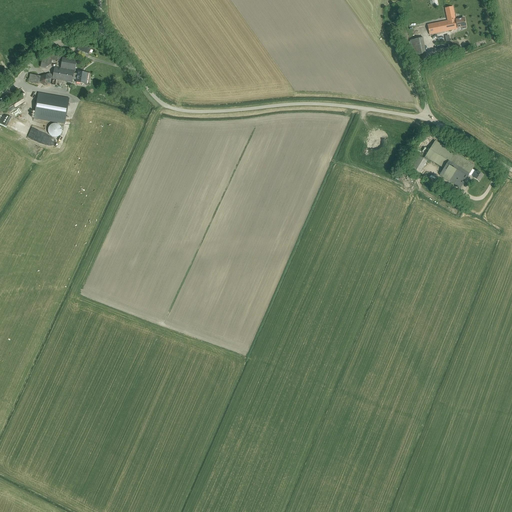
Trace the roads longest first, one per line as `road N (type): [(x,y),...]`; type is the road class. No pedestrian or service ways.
road 1 (unclassified): [(511,170),(418,117),(314,103),(170,107),(105,33)]
road 2 (unclassified): [(0,94),(55,42),(105,33)]
